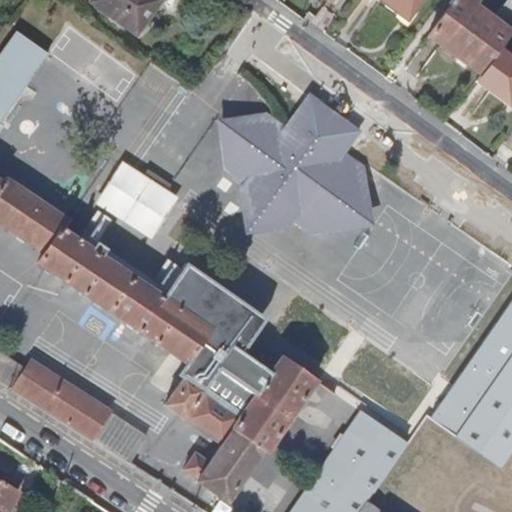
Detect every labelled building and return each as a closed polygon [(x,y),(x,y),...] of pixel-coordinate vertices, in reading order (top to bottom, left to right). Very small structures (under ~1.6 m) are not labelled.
[(90,0),(135,33),(158,0),(90,0)] [(413,14),(423,0),(379,0),(402,16),(407,10),(413,14)] [(511,34),(495,21),(496,20),(493,18),(475,5),(478,0),(456,0),(429,36),(481,75),(500,49),(511,34)] [(495,21),(511,34),(511,32),(511,0),(507,0),(493,18),(496,20),(495,21)] [(0,106),(43,46),(11,24),(0,39),(0,106)] [(509,106),(511,101),(511,58),(500,49),(481,75),(476,82),(509,106)] [(330,113),(308,97),(302,105),(324,122),(330,113)] [(283,130),(269,120),(220,128),(228,177),(240,186),(246,229),(290,222),(304,233),(362,224),(353,164),(340,154),(356,132),(330,113),(324,122),(302,105),(283,130)] [(122,162),(94,205),(151,242),(179,198),(122,162)] [(194,482),(225,503),(261,451),(265,453),(315,381),(281,358),(269,375),(243,357),(266,324),(185,268),(163,300),(114,267),(122,255),(87,231),(79,243),(62,232),(69,221),(6,178),(2,182),(0,180),(0,224),(43,255),(37,264),(186,364),(179,374),(184,377),(163,406),(220,445),(208,463),(193,453),(182,469),(196,479),(194,482)] [(511,300),(429,421),(500,471),(511,454),(511,300)] [(0,381),(12,389),(26,367),(0,349),(0,381)] [(108,412),(30,362),(26,367),(12,389),(95,444),(100,447),(118,421),(106,413),(108,412)] [(290,511),(357,511),(364,503),(384,475),(404,446),(359,415),(290,511)] [(132,467),(150,441),(118,421),(100,447),(132,467)] [(384,475),(364,503),(377,511),(397,484),(384,475)] [(0,511),(6,511),(17,493),(0,483),(0,511)] [(377,511),(364,503),(357,511),(377,511)]
